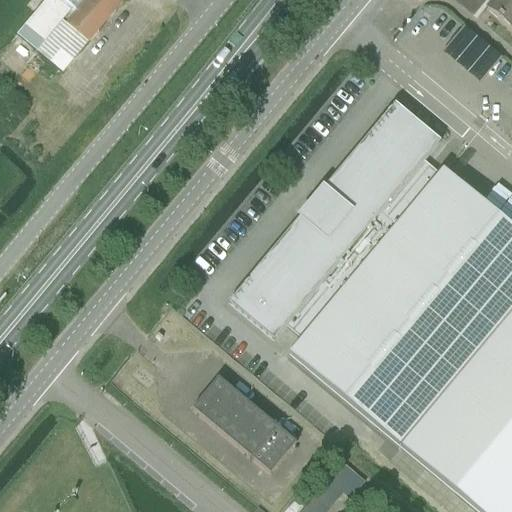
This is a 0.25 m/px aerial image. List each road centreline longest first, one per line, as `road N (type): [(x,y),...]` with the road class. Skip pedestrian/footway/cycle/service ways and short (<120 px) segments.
road 1 (unclassified): [(0,427),(360,0)]
road 2 (primary): [(0,338),(280,0)]
road 3 (unclassified): [(0,272),(230,0)]
